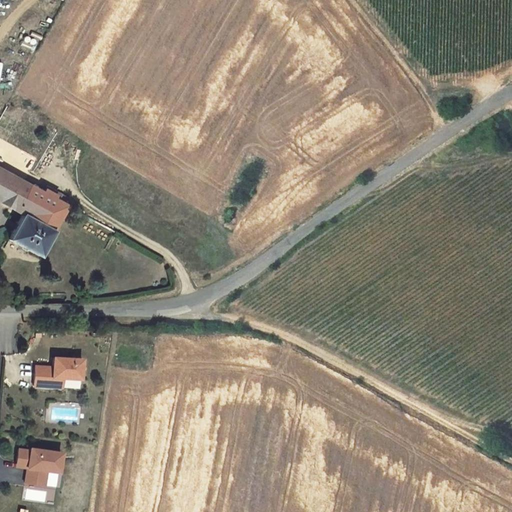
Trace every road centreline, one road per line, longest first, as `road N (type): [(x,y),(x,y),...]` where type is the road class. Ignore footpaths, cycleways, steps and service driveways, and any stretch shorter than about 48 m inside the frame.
road 1 (tertiary): [(0,312),(185,310),(511,92)]
road 2 (track): [(353,0),(446,133)]
